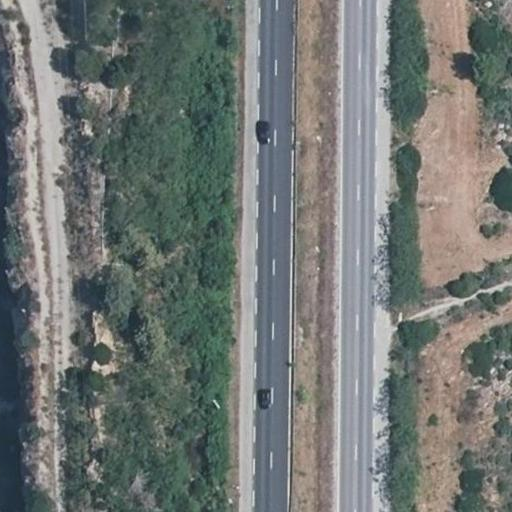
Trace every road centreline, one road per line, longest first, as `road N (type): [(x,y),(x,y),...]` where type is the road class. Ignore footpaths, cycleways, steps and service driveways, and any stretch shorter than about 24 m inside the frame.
road 1 (primary): [(352,511),(360,0)]
road 2 (primary): [(278,0),(271,511)]
